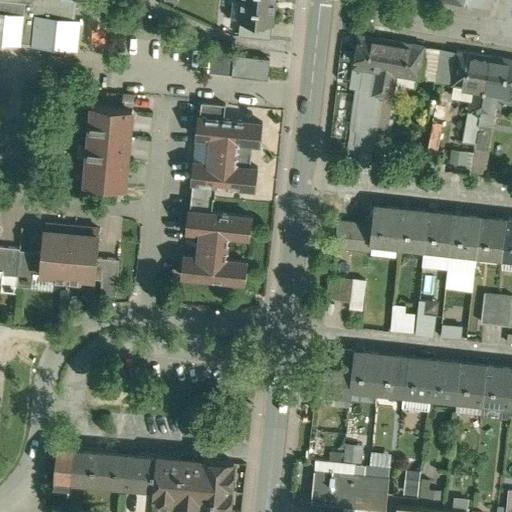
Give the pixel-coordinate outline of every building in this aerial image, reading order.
[(0,0),(0,41),(21,44),(21,43),(77,49),(80,18),(74,18),(76,0),(0,0)] [(275,0),(243,0),(242,20),(273,23),(275,0)] [(393,40),(360,34),(355,66),(376,70),(372,94),(383,96),(393,40)] [(425,45),(393,40),(383,96),(394,98),(398,74),(420,78),(425,45)] [(236,50),(212,47),(209,72),(233,74),(236,54),(236,50)] [(491,57),(459,51),(453,84),(474,87),(470,111),(481,113),(491,57)] [(271,58),(236,54),(233,74),(269,78),(271,58)] [(511,60),(491,57),(481,113),(491,115),(496,91),(511,93),(511,60)] [(429,144),(438,146),(447,102),(438,100),(429,144)] [(227,104),(203,101),(201,115),(225,118),(227,104)] [(134,108),(94,105),(91,131),(131,135),(134,108)] [(201,115),(199,115),(197,136),(214,138),(211,162),(195,160),(192,181),(194,181),(217,184),(257,188),(259,167),(251,166),(254,142),(262,143),(264,122),(225,118),(201,115)] [(484,172),(492,125),(480,123),(475,150),(451,146),(448,166),(484,172)] [(131,135),(91,131),(89,158),(129,161),(131,135)] [(129,161),(89,158),(86,184),(126,188),(129,161)] [(217,184),(194,181),(193,195),(215,198),(216,198),(217,184)] [(215,198),(193,195),(191,209),(213,212),(215,198)] [(403,208),(376,205),(374,224),(372,242),(373,242),(399,245),(403,208)] [(430,212),(403,208),(399,245),(426,248),(430,212)] [(191,209),(189,209),(187,230),(204,232),(201,256),(184,254),(182,275),(247,281),(249,261),(227,258),(230,234),(252,237),(254,216),(213,212),(191,209)] [(455,215),(430,212),(426,248),(450,251),(452,251),(455,215)] [(482,218),(455,215),(452,251),(478,254),(482,218)] [(509,221),(482,218),(478,254),(504,257),(509,221)] [(374,224),(340,221),(337,245),(372,249),(373,242),(372,242),(374,224)] [(62,224),(47,223),(44,251),(37,251),(35,272),(55,274),(54,278),(68,279),(73,231),(62,230),(62,224)] [(85,232),(73,231),(68,279),(83,280),(83,276),(103,278),(105,257),(98,256),(100,228),(85,226),(85,232)] [(21,247),(6,246),(4,274),(18,275),(17,285),(18,285),(21,249),(21,247)] [(37,251),(21,249),(18,285),(33,287),(35,272),(37,251)] [(452,251),(450,251),(449,265),(476,268),(478,254),(452,251)] [(121,259),(105,257),(103,278),(102,293),(117,295),(121,259)] [(18,275),(4,274),(2,290),(16,292),(17,285),(18,275)] [(354,277),(330,275),(328,298),(351,300),(354,277)] [(350,307),(362,309),(366,279),(354,277),(351,300),(350,307)] [(511,299),(511,294),(486,291),(482,321),(509,325),(511,299)] [(439,302),(420,300),(415,334),(435,337),(439,302)] [(407,306),(394,304),(390,329),(413,332),(415,313),(406,312),(407,306)] [(463,326),(443,323),(441,336),(462,339),(463,326)] [(383,354),(355,351),(353,370),(351,387),(352,388),(379,390),(383,354)] [(409,357),(383,354),(379,390),(405,393),(409,357)] [(435,360),(409,357),(405,393),(431,396),(435,360)] [(462,363),(435,360),(431,396),(458,399),(462,363)] [(488,366),(462,363),(458,399),(484,402),(488,366)] [(353,370),(319,366),(317,391),(351,394),(352,388),(351,387),(353,370)] [(511,390),(511,368),(488,366),(484,402),(511,404),(511,390)] [(344,442),(343,466),(361,467),(362,442),(344,442)] [(75,447),(58,445),(55,485),(71,486),(72,480),(71,480),(75,447)] [(120,451),(75,447),(71,480),(72,480),(126,486),(129,461),(119,459),(120,451)] [(140,453),(139,462),(129,461),(126,486),(155,488),(158,455),(140,453)] [(235,462),(158,455),(155,488),(154,496),(155,496),(156,494),(177,496),(177,502),(178,502),(178,500),(195,501),(195,503),(200,503),(200,508),(201,508),(202,507),(215,508),(214,509),(216,509),(216,508),(227,509),(227,511),(229,511),(229,508),(231,508),(231,507),(229,507),(231,492),(232,492),(233,490),(231,490),(232,478),(234,478),(234,477),(232,477),(234,463),(235,463),(235,462)] [(405,468),(404,495),(440,495),(440,489),(420,488),(420,469),(405,468)] [(389,476),(348,473),(318,471),(316,503),(386,508),(389,476)] [(453,496),(452,508),(468,509),(468,496),(453,496)]
